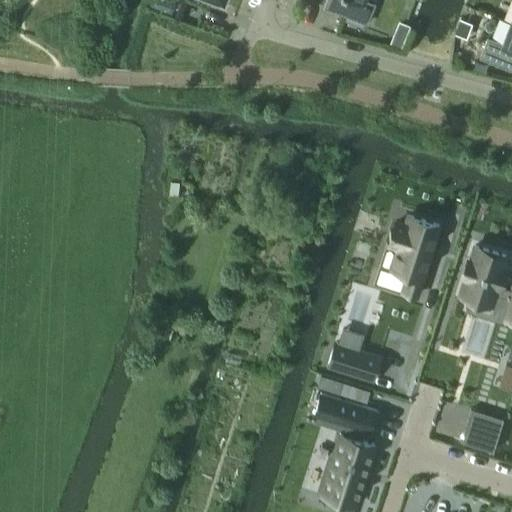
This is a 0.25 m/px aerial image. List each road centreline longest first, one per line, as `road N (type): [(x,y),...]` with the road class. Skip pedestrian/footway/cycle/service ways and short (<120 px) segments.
road 1 (residential): [(260,23),(511,95)]
road 2 (unknown): [(361,297),(380,272),(404,261),(511,284)]
